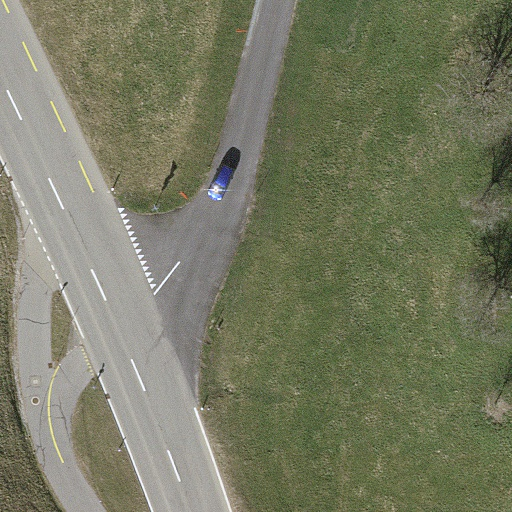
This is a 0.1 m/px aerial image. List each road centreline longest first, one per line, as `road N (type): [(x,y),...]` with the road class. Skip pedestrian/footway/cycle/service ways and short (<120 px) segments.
road 1 (residential): [(116,319),(181,278),(225,210),(276,0)]
road 2 (primary): [(116,319),(0,66)]
road 3 (primary): [(191,511),(116,319)]
